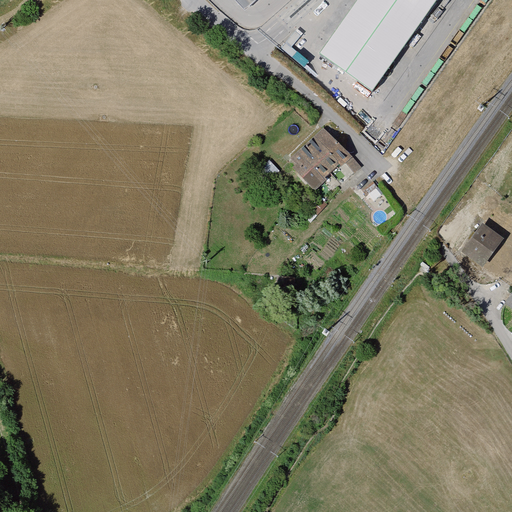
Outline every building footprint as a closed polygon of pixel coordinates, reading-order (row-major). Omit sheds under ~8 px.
[(435,0),(356,0),(320,51),(373,88),(435,0)] [(302,31),(296,25),(280,43),(304,63),(308,58),(291,43),(302,31)] [(325,131),(290,167),(315,193),(345,163),(351,157),(325,131)] [(351,157),(345,163),(354,175),(361,169),(351,157)] [(482,224),(462,252),(483,267),(503,238),(482,224)]
